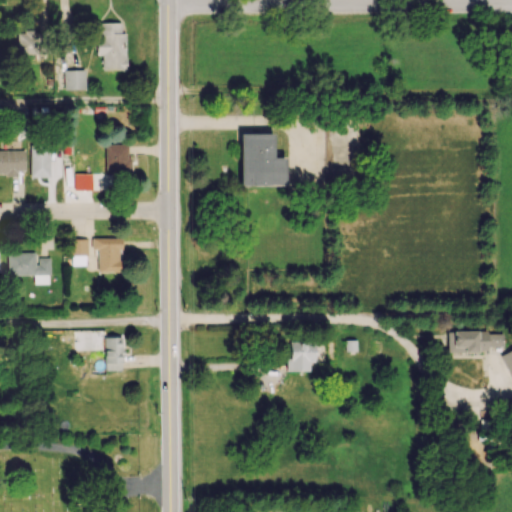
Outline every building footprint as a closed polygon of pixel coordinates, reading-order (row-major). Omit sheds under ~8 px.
[(125,69),(124,32),(120,32),(119,22),(96,22),(97,55),(101,55),(101,70),(125,69)] [(16,31),(16,54),(42,54),(43,32),(16,31)] [(62,70),(63,90),(85,89),(84,69),(62,70)] [(239,133),(239,185),(282,186),(282,157),(271,157),(271,133),(239,133)] [(73,173),(73,190),(109,190),(109,173),(128,173),(128,144),(104,144),(104,173),(73,173)] [(60,172),(59,146),(28,148),(29,173),(60,172)] [(0,150),(0,174),(24,174),(24,150),(0,150)] [(119,238),(90,237),(90,250),(96,250),(96,272),(119,272),(119,238)] [(70,239),(69,265),(85,265),(86,239),(70,239)] [(6,253),(6,275),(32,275),(33,284),(49,283),(48,257),(35,258),(35,252),(6,253)] [(446,332),(446,352),(486,352),(486,346),(502,346),(502,331),(446,332)] [(120,370),(121,337),(104,337),(103,370),(120,370)] [(286,371),(309,371),(309,342),(289,342),(289,359),(286,359),(286,371)] [(511,381),(511,348),(500,354),(511,381)]
